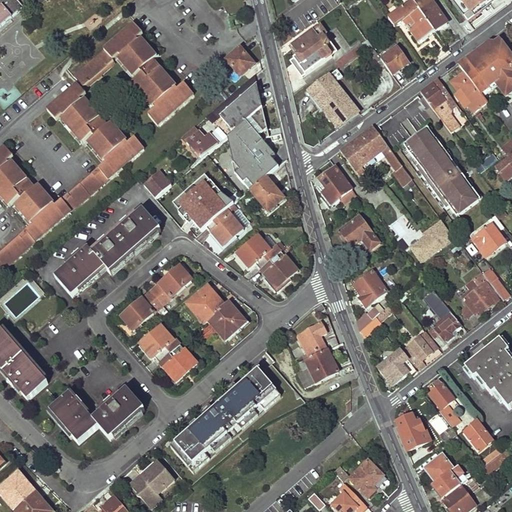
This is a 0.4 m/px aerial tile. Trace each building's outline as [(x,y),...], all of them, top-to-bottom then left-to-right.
[(0,28),(24,8),(16,0),(1,0),(0,1),(0,28)] [(345,0),(342,2),(347,9),(360,0),(345,0)] [(431,0),(415,0),(414,1),(436,32),(448,23),(431,0)] [(476,0),(468,6),(457,15),(470,32),(471,34),(482,25),(501,10),(511,2),(511,1),(510,0),(476,0)] [(414,1),(390,18),(397,27),(404,22),(411,17),(418,27),(411,32),(420,44),(436,32),(414,1)] [(411,17),(404,22),(411,32),(418,27),(411,17)] [(111,48),(77,77),(86,88),(117,62),(116,61),(122,55),(124,57),(122,59),(137,78),(141,75),(143,78),(139,81),(162,107),(155,113),(164,124),(200,93),(192,83),(184,89),(160,60),(164,56),(149,38),(146,41),(144,39),(150,33),(140,21),(110,47),(111,48)] [(322,27),(292,48),(298,56),(295,59),(300,66),(307,75),(333,56),(322,40),(328,36),(322,27)] [(382,59),(368,39),(339,61),(343,66),(365,50),(376,64),(382,59)] [(465,74),(481,96),(495,86),(497,88),(506,101),(511,95),(511,59),(500,43),(496,46),(489,52),(487,49),(486,50),(476,57),(461,68),(465,74)] [(410,64),(398,47),(382,59),(393,75),(410,64)] [(241,50),(227,62),(241,79),(255,67),(241,50)] [(459,66),(461,68),(476,57),(475,54),(471,57),(459,66)] [(300,66),(297,69),(303,78),(307,75),(300,66)] [(340,66),(310,86),(337,125),(358,110),(336,78),(344,72),(340,66)] [(469,107),(474,113),(487,104),(483,99),(481,96),(465,74),(451,84),(457,92),(462,89),(473,104),(469,107)] [(255,76),(208,117),(214,124),(221,118),(234,134),(237,132),(239,130),(241,129),(264,109),(255,76)] [(421,94),(448,131),(457,124),(450,116),(447,118),(441,109),(448,104),(452,110),(456,106),(438,82),(421,94)] [(0,277),(149,150),(141,140),(134,145),(117,124),(111,129),(88,102),(85,104),(83,101),(89,96),(80,85),(50,111),(59,122),(65,117),(67,119),(65,120),(88,147),(94,142),(97,144),(93,147),(111,168),(60,211),(41,190),(38,192),(14,164),(12,166),(10,164),(16,159),(7,148),(0,154),(0,194),(13,211),(20,205),(23,208),(19,211),(36,231),(0,261),(0,277)] [(310,86),(307,89),(333,127),(337,125),(310,86)] [(481,96),(483,99),(497,88),(495,86),(481,96)] [(212,93),(205,100),(213,109),(221,103),(212,93)] [(264,109),(241,129),(250,140),(266,126),(269,130),(279,122),(274,100),(264,109)] [(194,129),(183,139),(202,161),(216,150),(219,147),(211,138),(206,142),(194,129)] [(416,189),(373,130),(342,153),(362,179),(365,176),(363,172),(359,166),(373,157),(377,162),(380,165),(386,161),(396,174),(392,177),(404,192),(407,196),(416,189)] [(436,143),(427,131),(405,147),(423,171),(426,176),(429,180),(433,185),(440,194),(443,198),(444,199),(447,204),(455,214),(458,218),(460,216),(475,205),(479,202),(478,200),(469,188),(466,183),(465,182),(462,178),(454,168),(451,163),(448,159),(445,155),(440,148),(436,143)] [(219,147),(216,150),(233,170),(244,161),(263,183),(267,180),(283,166),(265,144),(254,152),(239,134),(237,132),(234,134),(219,147)] [(511,149),(511,141),(501,148),(506,154),(511,149)] [(482,164),(486,170),(498,160),(494,155),(482,164)] [(511,180),(511,156),(497,168),(509,183),(511,180)] [(377,162),(373,157),(359,166),(363,172),(377,162)] [(353,191),(337,170),(320,181),(331,195),(327,198),(334,208),(341,203),(343,207),(356,197),(352,192),(353,191)] [(160,174),(145,187),(156,201),(172,187),(160,174)] [(263,183),(252,193),(270,213),(285,200),(267,180),(263,183)] [(475,205),(477,208),(486,201),(482,196),(478,200),(479,202),(475,205)] [(230,211),(209,229),(225,249),(246,230),(230,211)] [(88,250),(54,278),(71,298),(105,270),(110,276),(161,233),(143,213),(93,255),(88,250)] [(378,247),(357,218),(336,235),(342,244),(345,242),(350,249),(361,241),(370,253),(378,247)] [(400,229),(391,218),(387,221),(395,232),(400,229)] [(407,248),(421,266),(455,240),(441,222),(407,248)] [(504,245),(487,225),(470,238),(486,258),(504,245)] [(300,273),(278,247),(271,253),(259,239),(239,257),(245,264),(250,270),(257,265),(279,291),(289,282),(300,273)] [(474,244),(466,249),(472,257),(479,252),(474,244)] [(464,271),(470,262),(461,256),(455,264),(464,271)] [(179,271),(120,321),(132,335),(190,284),(179,271)] [(387,292),(372,273),(354,285),(362,297),(360,298),(366,307),(387,292)] [(488,283),(482,275),(477,278),(482,286),(466,300),(469,304),(462,308),(468,317),(475,312),(478,317),(501,299),(488,283)] [(495,278),(488,283),(501,299),(503,302),(509,297),(495,278)] [(31,280),(27,283),(39,297),(43,294),(31,280)] [(207,290),(186,308),(203,327),(208,323),(225,342),(246,325),(242,320),(228,305),(224,309),(214,298),(207,290)] [(360,332),(375,320),(389,307),(384,300),(367,315),(365,313),(356,321),(360,332)] [(325,312),(323,305),(315,311),(319,316),(325,312)] [(462,327),(450,313),(434,326),(432,322),(428,325),(431,329),(428,331),(440,348),(453,337),(452,334),(462,327)] [(380,325),(375,320),(360,332),(359,333),(362,341),(380,325)] [(300,365),(327,352),(321,339),(328,336),(323,326),(299,338),(308,356),(296,362),(298,366),(300,365)] [(160,331),(139,349),(150,362),(153,360),(175,385),(196,367),(175,342),(172,344),(160,331)] [(388,335),(400,351),(417,373),(425,366),(422,362),(437,351),(424,334),(406,347),(393,331),(388,335)] [(0,332),(0,372),(27,404),(47,387),(0,332)] [(501,339),(465,367),(474,379),(477,376),(479,378),(477,379),(483,387),(485,386),(492,395),(496,392),(496,393),(494,394),(500,402),(503,400),(510,409),(511,407),(511,354),(511,353),(508,354),(507,353),(510,350),(508,348),(510,346),(504,338),(501,340),(501,339)] [(339,346),(336,339),(326,345),(328,352),(339,346)] [(409,376),(417,373),(400,351),(378,369),(392,387),(409,376)] [(340,374),(328,352),(327,352),(300,365),(303,372),(300,374),(306,388),(317,383),(317,384),(340,374)] [(260,373),(171,449),(193,475),(281,398),(260,373)] [(442,384),(438,383),(434,386),(436,390),(429,397),(447,422),(452,426),(461,420),(457,415),(453,410),(460,406),(442,384)] [(68,398),(48,415),(76,447),(96,430),(108,443),(143,413),(126,394),(91,424),(68,398)] [(439,434),(447,427),(438,416),(430,422),(439,434)] [(416,423),(397,421),(400,429),(399,430),(408,451),(430,442),(426,430),(424,431),(420,422),(416,423)] [(493,442),(478,422),(464,433),(478,453),(493,442)] [(447,443),(457,435),(450,428),(440,435),(447,443)] [(461,441),(457,435),(447,443),(451,449),(461,441)] [(484,467),(503,453),(499,448),(480,463),(483,468),(484,467)] [(511,459),(511,455),(507,449),(503,453),(484,467),(490,474),(501,465),(503,467),(511,459)] [(435,484),(455,468),(444,456),(425,470),(435,484)] [(387,481),(369,462),(350,480),(368,499),(387,481)] [(151,510),(162,501),(158,496),(175,482),(159,464),(142,478),(141,476),(130,485),(151,510)] [(443,500),(461,486),(466,482),(455,468),(435,484),(433,486),(443,500)] [(349,477),(341,469),(335,474),(344,483),(349,477)] [(48,511),(17,476),(0,491),(0,498),(12,511),(48,511)] [(480,486),(473,476),(466,482),(473,491),(480,486)] [(362,511),(366,508),(346,486),(340,492),(344,496),(333,506),(338,511),(354,511),(355,511),(362,511)] [(467,511),(475,506),(461,486),(443,500),(452,511),(467,511)] [(326,506),(314,494),(309,499),(319,511),(326,506)] [(126,511),(114,498),(102,508),(105,511),(103,511),(126,511)]
